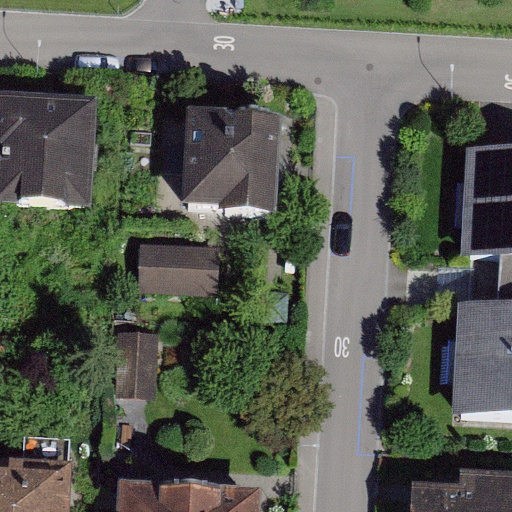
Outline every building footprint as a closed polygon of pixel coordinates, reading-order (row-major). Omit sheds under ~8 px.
[(511,0),(312,0),(312,4),(511,11),(511,0)] [(96,116),(0,114),(0,206),(95,208),(96,116)] [(277,134),(181,132),(179,225),(275,227),(277,134)] [(511,168),(466,165),(460,275),(511,277),(511,168)] [(221,253),(142,250),(140,299),(219,302),(221,253)] [(511,328),(459,325),(452,435),(511,438),(511,328)] [(117,405),(157,407),(160,340),(120,338),(117,405)] [(56,511),(58,492),(0,487),(0,511),(56,511)] [(455,508),(406,506),(405,511),(511,511),(511,490),(456,488),(455,508)] [(259,511),(260,509),(114,502),(113,511),(259,511)]
